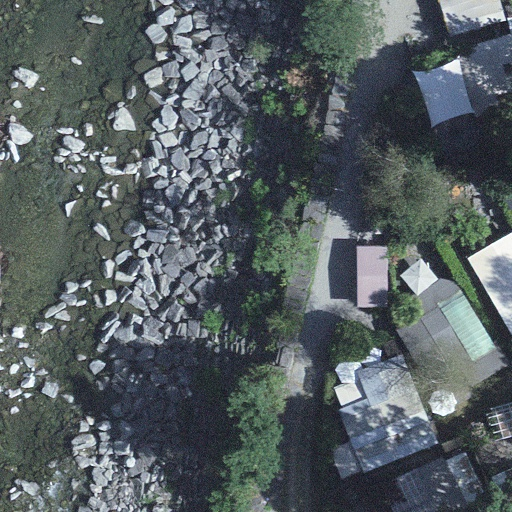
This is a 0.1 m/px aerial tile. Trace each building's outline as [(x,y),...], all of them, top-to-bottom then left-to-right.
[(450,0),(458,33),(511,19),(511,15),(508,0),(450,0)] [(511,34),(464,49),(482,106),(511,96),(511,34)] [(511,321),(511,235),(476,254),(511,321)] [(435,282),(433,329),(471,331),(474,284),(435,282)] [(366,371),(376,392),(344,407),(374,474),(449,440),(408,352),(366,371)] [(402,511),(488,511),(466,453),(391,482),(402,511)]
